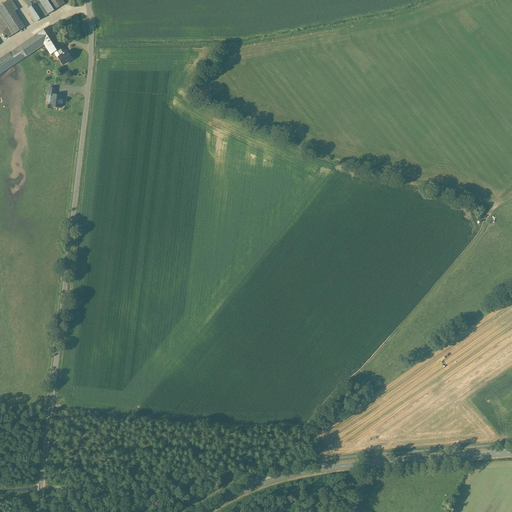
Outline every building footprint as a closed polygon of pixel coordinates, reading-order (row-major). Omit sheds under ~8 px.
[(11,0),(8,0),(8,1),(15,11),(18,9),(11,0)] [(48,14),(38,0),(33,0),(30,2),(30,3),(32,6),(36,4),(44,17),(48,14)] [(38,0),(48,14),(54,10),(47,0),(38,0)] [(65,3),(62,0),(47,0),(54,10),(65,3)] [(8,1),(0,5),(0,28),(7,39),(25,27),(15,11),(8,1)] [(29,8),(27,9),(36,22),(44,17),(36,4),(32,6),(31,7),(29,8)] [(50,26),(20,46),(27,56),(45,45),(57,37),(50,26)] [(57,37),(45,45),(51,54),(54,52),(58,50),(63,47),(63,46),(57,37)] [(20,46),(9,53),(16,63),(26,57),(27,56),(20,46)] [(66,52),(63,47),(58,50),(61,55),(66,52)] [(61,55),(58,57),(63,64),(72,59),(67,51),(66,52),(61,55)] [(0,74),(16,63),(9,53),(0,59),(0,74)] [(55,95),(52,95),(51,107),(61,108),(62,104),(63,104),(63,101),(62,100),(62,96),(55,95)]
